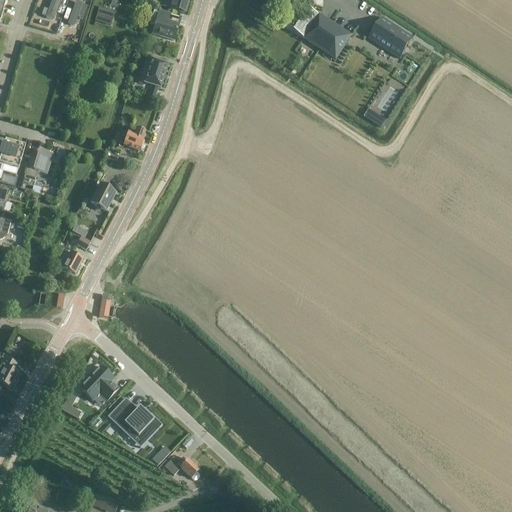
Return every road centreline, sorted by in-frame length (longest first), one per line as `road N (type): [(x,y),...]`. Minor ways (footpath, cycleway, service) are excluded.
road 1 (track): [(205,149),(229,75),(239,68),(380,152),(395,145),(445,72),(471,76),(511,103)]
road 2 (unclassified): [(70,316),(156,150),(202,0)]
road 3 (unclassified): [(70,316),(284,511)]
road 4 (track): [(109,243),(136,226),(179,152),(201,47),(196,23)]
road 5 (unclassified): [(0,450),(70,316)]
